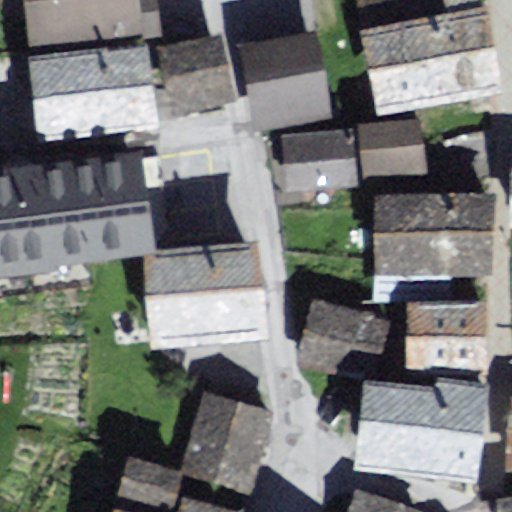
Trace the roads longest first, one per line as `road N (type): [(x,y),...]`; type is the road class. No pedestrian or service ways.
road 1 (residential): [(472,511),(498,381),(507,0)]
road 2 (residential): [(221,0),(294,450)]
road 3 (residential): [(433,511),(294,450)]
